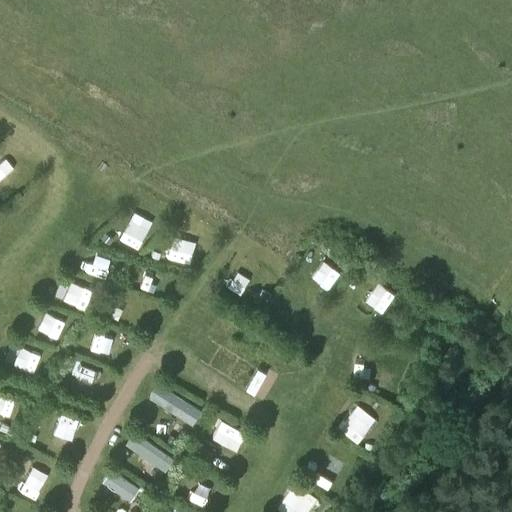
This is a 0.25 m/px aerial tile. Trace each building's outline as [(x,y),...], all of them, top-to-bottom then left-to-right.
[(0,189),(1,191),(15,176),(0,162),(0,189)] [(171,236),(169,257),(193,259),(195,239),(171,236)] [(326,259),(312,274),(327,288),(341,272),(326,259)] [(240,291),(247,275),(235,270),(228,285),(240,291)] [(383,312),(395,294),(378,282),(366,300),(383,312)] [(114,301),(108,312),(128,322),(134,312),(114,301)] [(39,303),(31,324),(62,335),(69,314),(39,303)] [(98,341),(93,351),(115,363),(121,353),(98,341)] [(377,364),(369,383),(394,393),(402,375),(377,364)] [(192,424),(201,409),(158,382),(149,397),(192,424)] [(0,421),(2,422),(11,403),(0,397),(0,421)] [(359,413),(348,431),(370,444),(380,426),(359,413)] [(219,418),(210,436),(240,450),(248,431),(219,418)] [(173,457),(133,430),(124,443),(164,470),(173,457)] [(185,483),(203,490),(209,473),(192,466),(185,483)] [(130,499),(139,486),(110,467),(101,480),(130,499)] [(278,510),(282,511),(304,511),(307,507),(315,511),(317,511),(325,497),(293,480),(278,510)]
